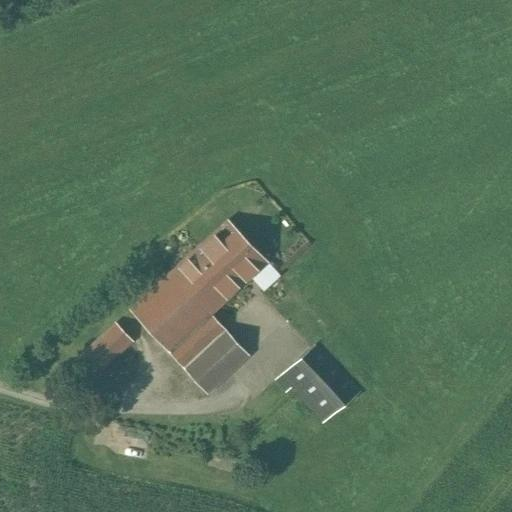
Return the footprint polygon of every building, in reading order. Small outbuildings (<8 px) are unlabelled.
[(271,268),(227,220),(128,308),(172,357),(271,268)] [(73,361),(92,381),(136,339),(118,320),(73,361)] [(209,398),(251,360),(223,330),(181,368),(209,398)] [(357,390),(315,343),(274,380),(285,393),(287,391),(291,388),(322,422),(357,390)] [(114,453),(147,456),(149,434),(116,431),(114,453)]
